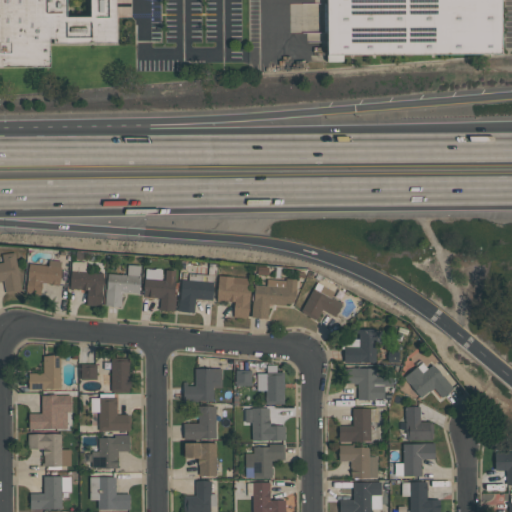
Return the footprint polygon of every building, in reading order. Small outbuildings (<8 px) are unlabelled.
[(49,67),(0,67),(0,0),(114,0),(115,43),(52,43),(52,38),(49,38),(49,67)] [(498,0),(499,54),(325,55),(325,0),(498,0)] [(14,251),(21,290),(19,291),(8,293),(7,292),(5,293),(3,280),(0,280),(0,262),(2,262),(1,254),(14,251)] [(25,293),(28,263),(48,266),(49,260),(60,261),(59,267),(60,267),(58,285),(47,283),(48,282),(41,281),(40,295),(25,293)] [(69,290),(71,261),(86,262),(85,271),(103,272),(101,306),(86,305),(87,289),(80,289),(80,288),(73,288),(73,290),(69,290)] [(193,311),(177,310),(178,296),(179,296),(181,279),(188,279),(188,273),(208,274),(209,262),(217,263),(216,276),(213,275),(211,299),(194,298),(193,311)] [(138,293),(121,292),(120,306),(104,305),(105,288),(106,288),(107,273),(126,275),(127,264),(139,265),(139,276),(138,293)] [(161,270),(161,279),(164,280),(165,270),(175,270),(173,296),(175,296),(174,310),(157,309),(157,307),(159,307),(159,298),(145,297),(145,296),(143,296),(144,278),(145,278),(145,268),(153,269),(155,268),(159,268),(161,270)] [(250,278),(247,318),(233,317),(234,301),(216,300),(218,275),(250,278)] [(254,285),(266,286),(266,279),(285,280),(285,278),(296,279),(296,290),(295,289),(295,299),(294,299),(293,303),(285,302),(285,304),(283,304),(283,305),(276,305),(276,304),(267,303),(266,318),(251,316),(252,300),(253,300),(254,285)] [(300,310),(313,288),(317,282),(334,292),(330,297),(341,304),(334,316),(322,309),(316,320),(314,318),(313,319),(301,312),(302,312),(300,310)] [(353,329),(375,329),(375,361),(358,361),(358,362),(343,362),(343,348),(339,348),(339,344),(352,339),(358,339),(358,333),(353,333),(353,329)] [(60,387),(45,388),(45,389),(27,389),(27,373),(42,373),(42,356),(60,356),(60,387)] [(127,358),(127,360),(129,360),(129,368),(128,368),(128,378),(129,378),(129,388),(128,388),(127,391),(110,391),(111,358),(127,358)] [(452,388),(441,397),(433,387),(429,391),(428,391),(420,397),(403,377),(416,366),(422,362),(427,368),(432,364),(442,376),(443,375),(452,388)] [(80,379),(80,364),(96,364),(96,379),(80,379)] [(283,371),(283,383),(284,383),(284,388),(283,388),(283,404),(264,404),(264,390),(256,390),(256,373),(266,373),(266,365),(275,365),(275,371),(283,371)] [(212,401),(182,401),(182,382),(186,382),(186,385),(194,385),(194,368),(221,368),(221,388),(212,388),(212,401)] [(383,399),(375,399),(375,400),(356,400),(357,383),(344,383),(344,368),(375,368),(375,377),(392,377),(392,386),(383,386),(383,399)] [(235,370),(250,370),(250,385),(235,385),(235,370)] [(90,398),(98,398),(98,393),(113,393),(113,396),(115,396),(115,415),(122,415),(122,414),(125,414),(125,415),(128,415),(128,416),(129,416),(130,428),(129,428),(129,430),(98,431),(98,412),(90,412),(90,398)] [(70,395),(70,411),(66,411),(66,428),(28,428),(28,413),(41,413),(40,395),(70,395)] [(183,439),(183,423),(198,423),(197,406),(215,406),(215,438),(200,438),(200,439),(183,439)] [(431,422),(431,423),(432,423),(432,437),(431,437),(431,439),(405,439),(405,420),(404,420),(404,407),(419,407),(419,422),(431,422)] [(284,425),(284,440),(251,440),(251,422),(244,422),(244,409),(250,409),(250,408),(268,408),(268,418),(269,418),(269,425),(284,425)] [(338,441),(338,426),(352,426),(352,408),(377,408),(377,421),(369,421),(369,440),(353,440),(353,441),(338,441)] [(60,433),(60,449),(69,449),(70,466),(60,466),(60,469),(47,469),(47,466),(43,466),(43,456),(42,456),(42,448),(27,448),(27,434),(60,433)] [(91,451),(97,451),(97,437),(113,437),(113,434),(128,434),(128,451),(117,451),(117,457),(116,457),(116,467),(91,467),(91,451)] [(198,475),(198,465),(197,465),(197,458),(183,458),(183,443),(199,442),(199,443),(215,443),(215,475),(198,475)] [(434,442),(434,459),(420,459),(420,476),(402,476),(402,475),(394,475),(394,463),(402,463),(402,443),(423,443),(423,442),(434,442)] [(245,477),(244,453),(252,453),(252,447),(268,447),(268,444),(283,444),(284,459),(270,460),(271,467),(272,467),(272,475),(271,475),(271,478),(252,478),(252,477),(245,477)] [(369,456),(376,456),(377,477),(349,478),(349,461),(338,461),(338,444),(353,444),(353,447),(369,447),(369,456)] [(511,484),(505,484),(505,470),(503,470),(497,470),(494,470),(494,452),(511,451),(511,484)] [(61,508),(44,508),(44,509),(29,509),(29,493),(43,493),(42,476),(61,476),(69,476),(70,491),(61,491),(61,508)] [(115,477),(115,493),(129,493),(129,510),(114,510),(114,509),(97,509),(97,499),(89,499),(89,477),(115,477)] [(183,495),(195,495),(195,481),(210,481),(210,494),(216,494),(216,506),(209,506),(209,511),(183,511),(183,510),(182,498),(183,498),(183,495)] [(269,482),(269,500),(284,500),(284,511),(252,511),(252,495),(246,495),(246,483),(251,483),(251,482),(269,482)] [(380,508),(370,508),(370,511),(338,511),(338,500),(352,500),(352,482),(380,482),(380,508)] [(401,496),(400,482),(426,482),(426,484),(426,490),(426,499),(439,499),(439,511),(408,511),(408,496),(401,496)]
